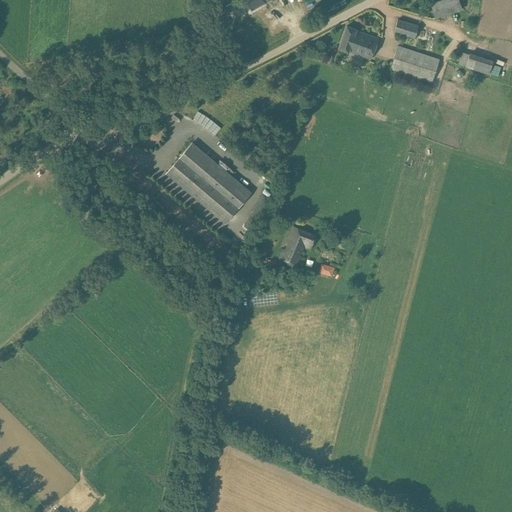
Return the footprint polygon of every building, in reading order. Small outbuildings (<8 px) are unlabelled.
[(246,0),(252,10),(270,0),(246,0)] [(461,0),(439,0),(433,2),(437,15),(464,6),(461,0)] [(419,25),(398,19),(394,32),(415,38),(419,25)] [(356,30),(347,26),(338,49),(348,52),(348,51),(371,59),(378,39),(356,31),(356,30)] [(440,58),(398,45),(390,69),(432,82),(440,58)] [(497,66),(465,55),(462,64),(495,74),(497,66)] [(251,193),(193,144),(167,175),(226,224),(251,193)] [(316,235),(294,227),(287,245),(288,246),(286,251),(284,250),(280,258),(297,265),(301,256),(305,247),(311,249),(316,235)] [(321,263),(318,273),(332,276),(334,267),(321,263)]
